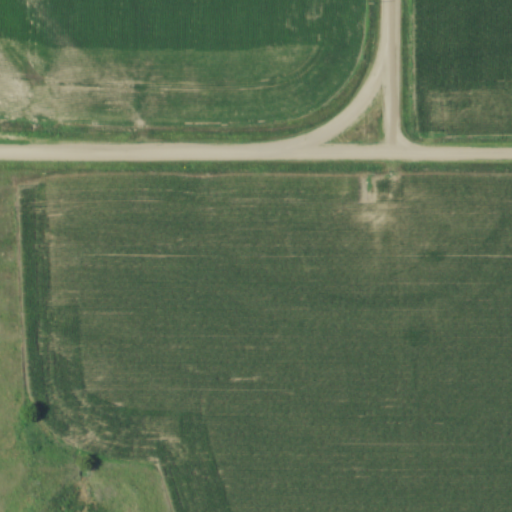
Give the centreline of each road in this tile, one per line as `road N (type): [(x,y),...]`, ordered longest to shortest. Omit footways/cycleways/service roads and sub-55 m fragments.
road 1 (tertiary): [(0,151),(279,155)]
road 2 (residential): [(511,156),(279,155)]
road 3 (tertiary): [(279,155),(340,125),(360,100),(386,46),(385,0)]
